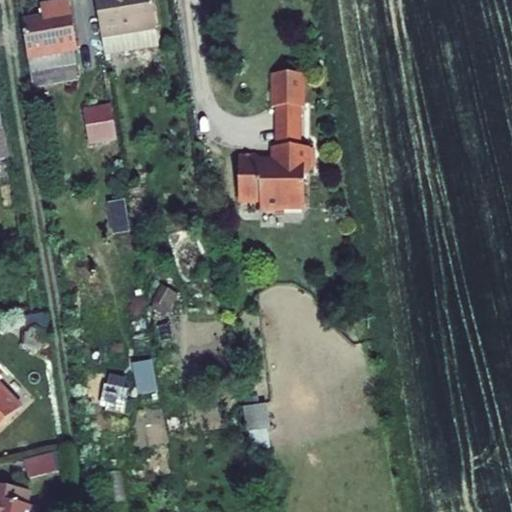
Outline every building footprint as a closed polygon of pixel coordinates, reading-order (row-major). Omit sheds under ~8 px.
[(76,49),(84,47),(76,0),(60,0),(48,2),(50,14),(28,18),(34,55),(76,49)] [(103,0),(112,48),(166,39),(159,0),(103,0)] [(76,49),(34,55),(36,69),(78,62),(76,49)] [(310,73),(279,73),(280,106),(282,106),(307,106),(310,106),(310,73)] [(0,156),(13,154),(0,86),(0,156)] [(89,144),(116,143),(115,103),(88,104),(89,144)] [(307,106),(282,106),(282,146),(307,146),(307,106)] [(290,206),(311,206),(311,173),(311,146),(307,146),(282,146),(278,146),(278,160),(268,160),(262,155),(245,154),(245,200),(267,200),(267,208),(290,208),(290,206)] [(113,203),(116,222),(130,220),(127,201),(113,203)] [(50,318),(35,314),(25,324),(28,339),(43,343),(54,333),(50,318)] [(138,392),(159,390),(155,358),(135,360),(138,392)] [(6,373),(0,366),(0,429),(26,405),(1,378),(6,373)] [(245,404),(250,451),(273,449),(268,402),(245,404)] [(29,475),(61,471),(58,452),(27,456),(29,475)] [(35,489),(0,481),(0,511),(38,511),(40,505),(32,503),(35,489)]
